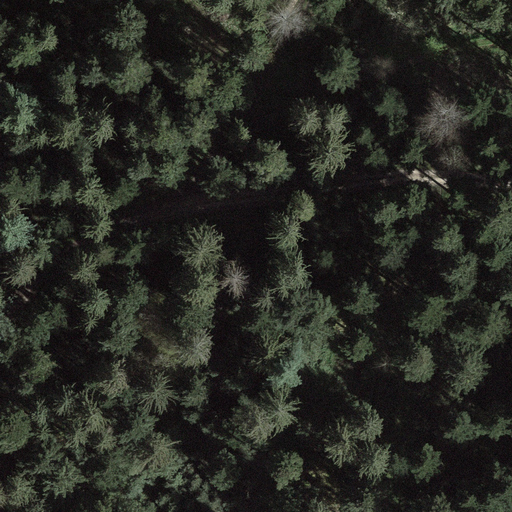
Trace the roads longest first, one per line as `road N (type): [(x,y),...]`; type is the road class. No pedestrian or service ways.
road 1 (unclassified): [(0,319),(69,250),(157,208),(394,176),(511,182)]
road 2 (track): [(332,0),(290,83),(234,128),(185,202)]
road 3 (track): [(194,37),(335,105),(358,108),(399,85)]
